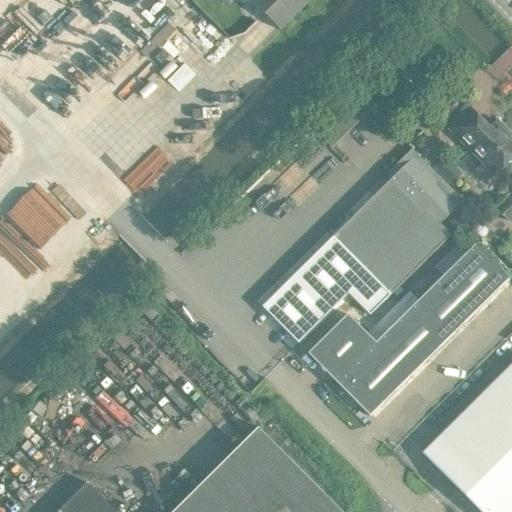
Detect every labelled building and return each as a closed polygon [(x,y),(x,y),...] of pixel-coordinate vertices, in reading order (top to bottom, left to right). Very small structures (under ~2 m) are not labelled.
[(250,0),(249,1),(281,32),(312,0),(250,0)] [(388,70),(412,82),(421,64),(397,52),(388,70)] [(470,109),(449,130),(495,176),(511,158),(511,136),(496,121),(489,128),(470,109)] [(333,238),(262,307),(298,344),(348,294),(370,316),(390,296),(451,236),(440,225),(463,201),(412,150),(388,174),(393,179),(333,238)] [(511,205),(502,215),(510,223),(511,223),(511,205)] [(308,354),(370,417),(510,279),(476,245),(376,344),(348,315),(308,354)] [(511,511),(511,366),(423,455),(479,511),(511,511)] [(115,511),(87,483),(57,511),(115,511)]
